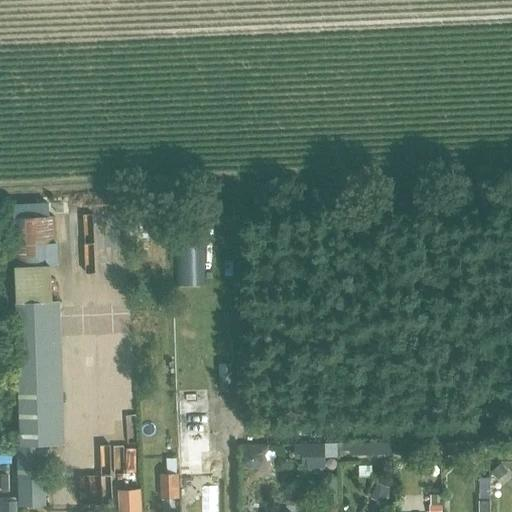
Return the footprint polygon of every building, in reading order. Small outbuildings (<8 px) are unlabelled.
[(149,207),(128,209),(131,238),(151,237),(149,207)] [(13,442),(16,502),(16,507),(41,506),(39,442),(61,441),(56,303),(48,303),(46,266),(59,266),(58,245),(55,245),(53,217),(10,219),(11,267),(18,442),(13,442)] [(191,228),(173,229),(174,238),(191,238),(191,228)] [(204,239),(174,239),(175,285),(205,284),(204,239)] [(108,397),(86,411),(92,420),(114,406),(108,397)] [(170,472),(200,473),(202,400),(172,399),(170,472)] [(255,464),(253,441),(238,443),(240,465),(255,464)] [(104,443),(105,468),(128,467),(127,442),(104,443)] [(427,455),(443,455),(443,442),(427,443),(427,455)] [(443,442),(443,455),(457,454),(456,442),(443,442)] [(394,443),(337,444),(337,454),(343,454),(343,449),(350,449),(350,454),(394,454),(394,443)] [(324,444),(302,444),(302,464),(308,464),(308,468),(325,468),(325,456),(324,444)] [(337,454),(337,444),(324,444),(325,456),(337,456),(337,454)] [(501,462),(491,470),(497,478),(507,469),(501,462)] [(163,497),(177,497),(177,475),(163,475),(163,497)] [(206,511),(207,477),(193,477),(193,511),(206,511)] [(491,511),(492,501),(491,478),(481,479),(481,501),(480,501),(479,511),(491,511)] [(390,487),(377,482),(372,496),(384,501),(390,487)] [(139,488),(119,489),(120,508),(140,507),(139,488)] [(397,492),(394,507),(407,510),(410,495),(397,492)] [(15,511),(16,507),(16,502),(0,502),(0,511),(15,511)]
